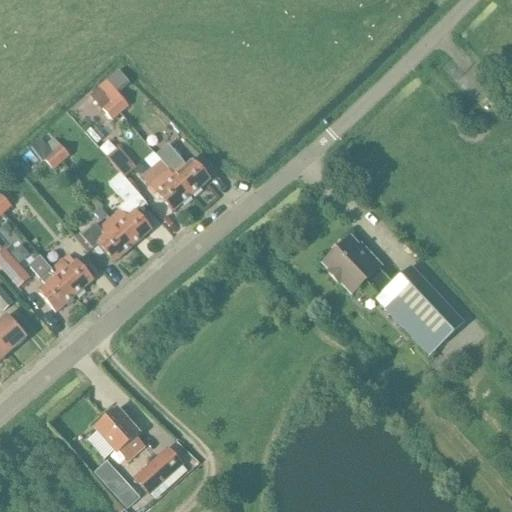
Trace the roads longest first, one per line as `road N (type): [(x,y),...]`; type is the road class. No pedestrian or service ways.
road 1 (residential): [(0,425),(332,133)]
road 2 (track): [(94,343),(205,462),(207,485),(181,511)]
road 3 (unclassified): [(332,133),(472,0)]
